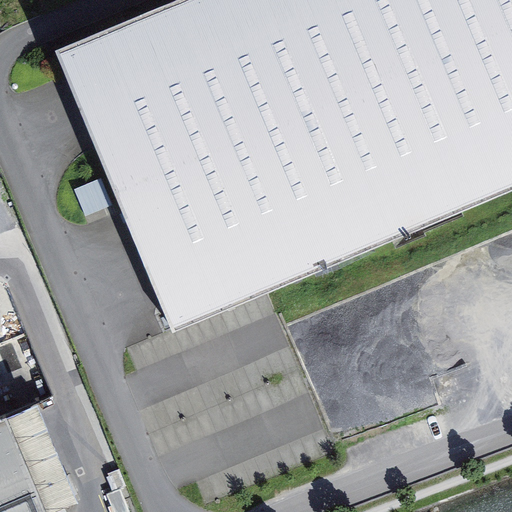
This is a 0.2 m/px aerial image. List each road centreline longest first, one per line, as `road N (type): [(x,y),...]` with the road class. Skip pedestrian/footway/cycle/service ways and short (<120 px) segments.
road 1 (unknown): [(0,270),(34,324),(96,511)]
road 2 (track): [(381,511),(511,462)]
